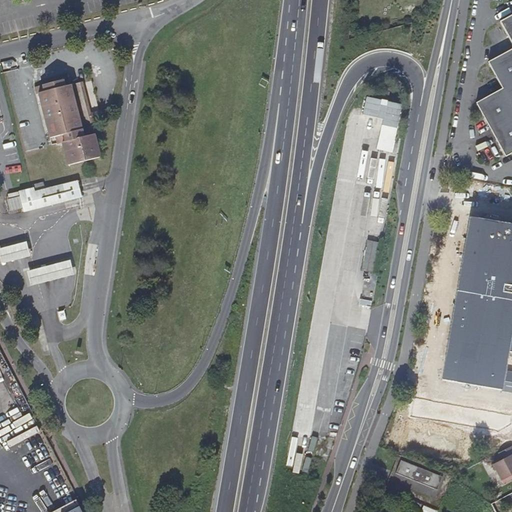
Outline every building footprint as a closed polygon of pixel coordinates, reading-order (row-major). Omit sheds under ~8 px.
[(511,14),(502,19),(506,27),(511,38),(511,47),(489,60),(503,87),(477,101),(507,155),(511,152),(511,14)] [(44,98),(39,99),(50,145),(57,143),(58,149),(63,148),(69,171),(99,163),(93,140),(90,141),(89,134),(92,133),(90,125),(88,119),(80,88),(65,92),(63,85),(43,91),(44,98)] [(36,99),(39,99),(44,98),(43,91),(35,93),(36,99)] [(397,117),(376,112),(374,124),(388,127),(386,137),(393,138),(397,117)] [(88,119),(90,125),(102,122),(101,116),(88,119)] [(459,179),(460,173),(445,170),(444,176),(459,179)] [(22,209),(25,218),(81,203),(77,187),(36,198),(35,194),(13,199),(14,205),(21,203),(22,209)] [(22,209),(21,203),(14,205),(13,199),(6,201),(9,212),(22,209)] [(0,251),(0,266),(0,267),(29,259),(25,245),(0,251)] [(470,460),(475,433),(507,439),(511,410),(511,382),(484,378),(495,309),(511,311),(511,334),(509,353),(511,353),(511,298),(497,296),(504,254),(472,248),(450,379),(454,380),(451,401),(448,416),(418,411),(411,450),(470,460)] [(69,264),(26,276),(29,290),(73,279),(69,264)] [(57,317),(50,319),(52,327),(59,325),(57,317)] [(497,455),(500,462),(511,455),(511,448),(511,447),(497,455)] [(511,476),(511,455),(500,462),(492,466),(501,482),(511,476)] [(436,490),(441,477),(400,460),(394,473),(436,490)] [(419,511),(421,505),(415,503),(412,508),(419,511)]
